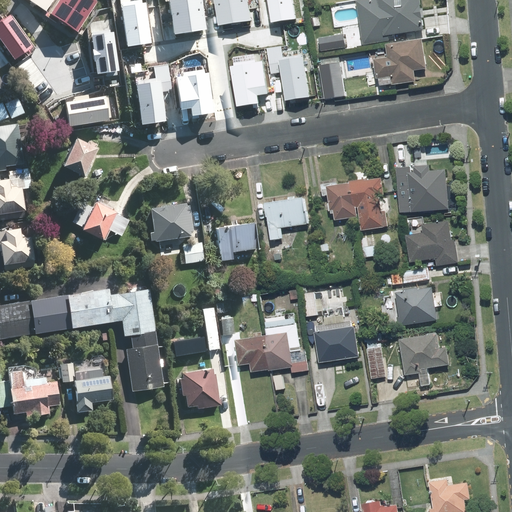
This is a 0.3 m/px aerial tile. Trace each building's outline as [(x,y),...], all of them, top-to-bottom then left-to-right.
[(28,0),(44,11),(52,0),(28,0)] [(145,0),(120,4),(126,44),(151,41),(145,0)] [(167,0),(173,32),(204,28),(199,0),(167,0)] [(250,0),(218,0),(222,24),(253,20),(250,0)] [(295,0),(271,0),(275,21),(299,18),(295,0)] [(425,30),(420,0),(361,0),(357,1),(365,44),(390,40),(390,36),(425,30)] [(0,16),(0,40),(13,60),(36,44),(11,9),(0,16)] [(40,23),(30,33),(45,47),(55,37),(40,23)] [(347,48),(345,34),(320,38),(322,52),(347,48)] [(389,58),(374,60),(377,79),(391,77),(393,86),(417,82),(416,71),(429,69),(424,39),(387,44),(389,58)] [(273,71),(284,70),(289,99),(312,96),(306,55),(286,58),(284,45),(269,47),(273,71)] [(64,93),(69,84),(73,86),(76,80),(72,78),(81,62),(55,47),(38,78),(64,93)] [(235,65),(241,105),(262,102),(260,94),(270,93),(265,60),(235,65)] [(164,118),(160,89),(171,87),(167,62),(152,65),(154,78),(134,81),(140,122),(164,118)] [(347,96),(342,62),(321,65),(326,100),(347,96)] [(190,113),(212,110),(206,69),(176,73),(181,106),(189,105),(190,113)] [(67,101),(70,121),(106,115),(103,95),(67,101)] [(22,96),(9,101),(16,117),(29,112),(22,96)] [(6,101),(0,103),(0,120),(12,115),(6,101)] [(27,162),(21,122),(0,124),(0,169),(10,168),(10,164),(27,162)] [(88,143),(75,137),(61,165),(84,176),(99,143),(90,139),(88,143)] [(410,178),(398,179),(400,197),(411,196),(413,212),(450,209),(447,170),(431,171),(430,164),(415,166),(415,172),(409,172),(410,178)] [(0,221),(28,216),(22,183),(11,185),(9,177),(0,178),(0,221)] [(356,182),(328,186),(331,211),(335,210),(336,220),(360,216),(362,231),(390,227),(387,209),(382,210),(380,195),(386,195),(383,178),(370,179),(370,177),(356,179),(356,182)] [(307,197),(266,203),(272,241),(286,239),(285,229),(311,225),(307,197)] [(115,211),(93,200),(79,228),(101,239),(115,211)] [(186,201),(149,207),(153,230),(149,231),(150,242),(191,235),(190,230),(194,230),(190,204),(186,205),(186,201)] [(215,225),(216,227),(221,264),(235,262),(233,251),(260,247),(256,219),(215,225)] [(424,232),(407,235),(411,263),(437,259),(438,266),(460,263),(456,239),(453,240),(450,221),(423,225),(424,232)] [(21,227),(5,229),(7,240),(1,241),(5,264),(37,259),(33,234),(22,236),(21,227)] [(87,237),(76,231),(69,246),(79,252),(87,237)] [(370,238),(362,239),(365,258),(379,256),(378,245),(371,246),(370,238)] [(202,241),(183,244),(186,264),(205,261),(202,241)] [(328,243),(319,244),(320,253),(329,251),(328,243)] [(431,281),(429,268),(392,273),(394,286),(431,281)] [(439,320),(434,286),(396,292),(400,325),(439,320)] [(132,390),(165,385),(149,287),(110,293),(109,287),(0,304),(0,338),(121,319),(123,335),(130,334),(132,346),(126,347),(132,390)] [(306,293),(309,316),(319,315),(317,292),(306,293)] [(220,348),(213,306),(202,307),(209,350),(220,348)] [(236,333),(234,315),(221,316),(223,335),(236,333)] [(293,368),(294,373),(311,371),(308,348),(303,349),(299,318),(266,323),(267,335),(272,370),(293,368)] [(361,357),(356,325),(354,325),(353,320),(318,325),(319,332),(315,332),(320,363),(361,357)] [(442,348),(439,332),(401,338),(406,375),(423,372),(423,368),(451,364),(448,347),(442,348)] [(388,377),(382,333),(367,335),(373,380),(388,377)] [(203,336),(172,341),(175,355),(205,351),(203,336)] [(253,372),(269,370),(264,336),(237,340),(240,365),(251,364),(253,372)] [(219,397),(213,366),(183,371),(184,377),(182,377),(187,405),(196,404),(197,408),(223,404),(221,397),(219,397)] [(33,415),(51,412),(50,405),(61,403),(58,379),(47,381),(46,375),(24,378),(22,369),(8,371),(14,412),(32,410),(33,415)] [(113,398),(110,374),(73,379),(78,411),(93,409),(92,401),(113,398)] [(9,380),(0,381),(0,407),(12,406),(9,380)] [(74,384),(65,385),(67,406),(76,405),(74,384)] [(466,511),(465,503),(471,502),(469,485),(448,488),(447,481),(429,483),(432,511),(466,511)] [(398,511),(397,507),(380,509),(380,503),(361,506),(361,511),(398,511)]
